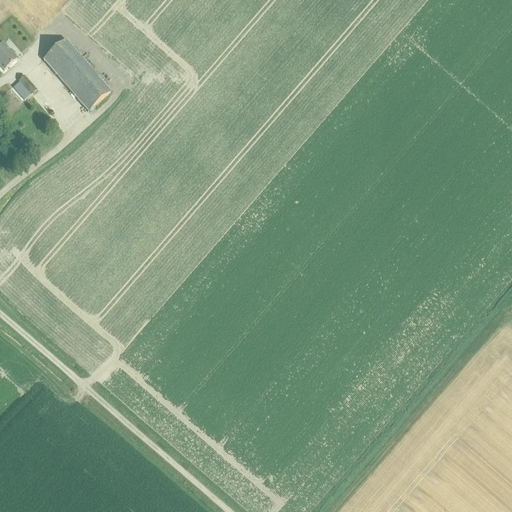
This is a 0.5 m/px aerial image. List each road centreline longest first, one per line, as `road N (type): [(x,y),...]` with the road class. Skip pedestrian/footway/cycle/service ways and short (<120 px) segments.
road 1 (track): [(0,200),(122,87),(64,33),(9,81)]
road 2 (track): [(0,313),(229,511)]
